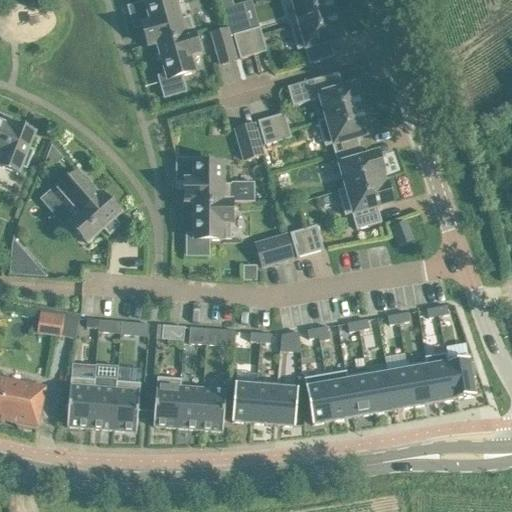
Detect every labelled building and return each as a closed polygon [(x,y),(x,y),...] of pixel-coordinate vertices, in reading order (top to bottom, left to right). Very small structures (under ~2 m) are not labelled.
[(174,0),(156,6),(146,8),(150,23),(142,26),(148,47),(193,34),(194,34),(189,17),(180,20),(174,0)] [(289,0),(291,4),(293,3),(299,24),(290,26),(290,27),(334,15),(332,7),(335,7),(333,0),(289,0)] [(297,51),(304,49),(309,66),(334,58),(330,42),(344,38),(339,21),(336,22),(334,15),(290,27),(297,51)] [(259,28),(246,32),(253,56),(266,52),(259,28)] [(211,35),(220,66),(236,61),(227,30),(211,35)] [(240,60),(253,56),(246,32),(233,36),(240,60)] [(199,56),(193,34),(148,47),(149,48),(157,46),(167,81),(195,73),(191,58),(199,56)] [(363,103),(358,86),(343,90),(339,74),(287,88),(293,107),(319,100),(325,120),(318,122),(318,123),(362,111),(360,103),(363,103)] [(332,145),(335,156),(360,149),(357,138),(372,134),(367,117),(364,118),(362,111),(318,123),(325,147),(332,145)] [(291,139),(284,115),(271,118),(278,142),(291,139)] [(258,122),(259,125),(265,146),(278,142),(271,118),(258,122)] [(0,156),(3,157),(0,164),(0,166),(19,174),(22,168),(27,170),(34,151),(29,149),(35,135),(31,134),(33,129),(20,124),(18,129),(15,127),(14,129),(0,123),(0,156)] [(263,156),(254,125),(235,131),(244,162),(263,156)] [(337,192),(338,193),(382,180),(380,173),(383,172),(378,155),(363,159),(360,149),(335,156),(338,169),(341,168),(347,189),(337,192)] [(232,203),(231,185),(223,185),(223,165),(190,165),(190,181),(185,181),(185,203),(232,203)] [(115,220),(122,214),(105,193),(99,198),(78,174),(59,191),(80,215),(69,224),(87,245),(103,230),(109,237),(120,227),(115,220)] [(352,215),(356,231),(382,224),(377,207),(392,203),(387,186),(384,187),(382,180),(338,193),(345,217),(352,215)] [(232,226),(232,203),(185,203),(185,204),(194,204),(194,241),(223,241),(223,240),(231,240),(231,226),(232,226)] [(413,243),(406,223),(392,228),(399,248),(413,243)] [(316,227),(303,231),(310,255),(323,251),(316,227)] [(310,255),(303,231),(290,234),(297,258),(310,255)] [(262,268),(293,260),(286,236),(255,245),(262,268)] [(9,260),(7,276),(39,279),(40,263),(9,260)] [(245,307),(242,327),(260,330),(264,310),(245,307)] [(446,307),(436,309),(438,318),(448,316),(446,307)] [(436,309),(426,311),(428,320),(438,318),(436,309)] [(66,317),(42,313),(39,334),(63,337),(66,317)] [(407,314),(397,316),(399,325),(409,323),(407,314)] [(397,316),(387,318),(389,327),(399,325),(397,316)] [(86,329),(98,330),(99,321),(87,320),(86,329)] [(114,335),(115,323),(99,321),(98,330),(98,333),(114,335)] [(367,321),(357,323),(359,332),(369,330),(367,321)] [(134,324),(121,323),(121,335),(134,336),(134,324)] [(357,323),(347,325),(349,334),(359,332),(357,323)] [(185,328),(162,327),(161,341),(183,342),(185,328)] [(327,328),(317,330),(319,342),(329,341),(327,328)] [(208,330),(189,329),(188,345),(206,346),(208,330)] [(206,346),(218,347),(219,331),(208,330),(206,346)] [(317,330),(307,332),(309,344),(319,342),(317,330)] [(225,332),(224,348),(233,348),(235,333),(225,332)] [(298,333),(288,335),(290,344),(300,342),(298,333)] [(250,334),(250,343),(260,344),(261,335),(250,334)] [(261,335),(260,344),(270,345),(271,336),(261,335)] [(447,364),(455,401),(476,397),(469,360),(447,364)] [(447,363),(427,366),(434,406),(456,402),(455,401),(447,364),(447,363)] [(434,406),(427,366),(407,370),(414,409),(434,406)] [(407,370),(387,374),(394,413),(414,409),(407,370)] [(394,413),(387,374),(367,377),(374,417),(394,413)] [(374,417),(367,377),(346,381),(353,420),(374,417)] [(0,378),(0,420),(37,428),(41,409),(45,388),(0,378)] [(153,428),(176,430),(180,380),(157,378),(153,428)] [(94,381),(71,379),(67,428),(90,430),(94,381)] [(94,381),(90,430),(113,432),(117,382),(117,380),(94,379),(94,381)] [(176,430),(199,432),(203,390),(181,388),(181,380),(180,380),(176,430)] [(353,420),(346,381),(326,384),(333,424),(353,420)] [(117,382),(113,432),(136,434),(140,384),(117,382)] [(326,384),(307,388),(314,427),(333,424),(326,384)] [(256,387),(236,385),(233,424),(253,426),(256,387)] [(277,388),(256,387),(253,426),(273,428),(277,388)] [(277,388),(273,428),(294,429),(297,390),(277,388)] [(203,390),(199,432),(223,433),(226,392),(203,390)]
